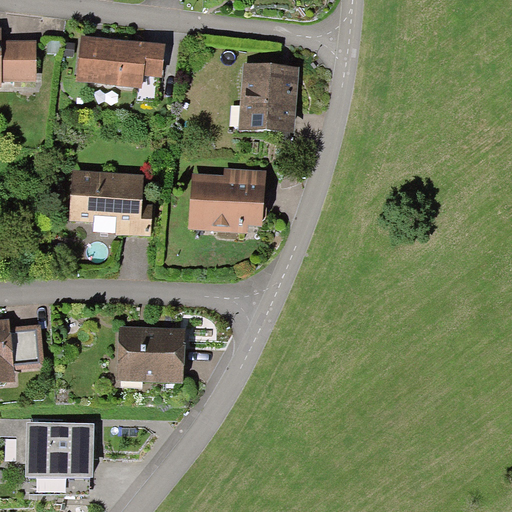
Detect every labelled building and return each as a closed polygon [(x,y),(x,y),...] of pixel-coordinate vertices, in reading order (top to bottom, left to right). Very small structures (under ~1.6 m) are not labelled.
[(81,37),(75,81),(139,90),(138,100),(156,103),(159,81),(162,80),(167,49),(120,42),(81,37)] [(37,42),(2,42),(2,83),(37,83),(37,42)] [(244,67),(241,133),(295,135),(298,69),(244,67)] [(136,173),(73,170),(71,223),(95,224),(95,232),(117,233),(117,237),(152,238),(153,204),(135,204),(135,191),(136,173)] [(225,177),(193,175),(189,231),(246,235),(247,226),(260,227),(264,172),(225,170),(225,177)] [(10,320),(0,321),(0,385),(15,385),(14,370),(10,329),(10,320)] [(42,327),(10,329),(14,370),(45,368),(42,327)] [(120,329),(119,382),(183,383),(184,330),(150,329),(120,329)] [(31,494),(88,495),(88,481),(94,482),(96,425),(72,425),(34,424),(34,419),(0,418),(0,438),(13,439),(12,467),(25,467),(24,479),(32,479),(31,494)]
